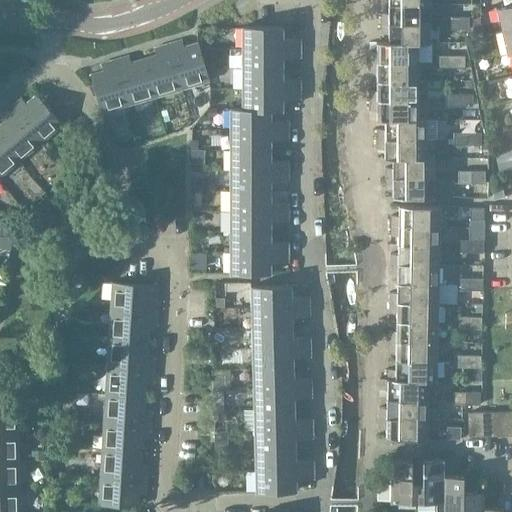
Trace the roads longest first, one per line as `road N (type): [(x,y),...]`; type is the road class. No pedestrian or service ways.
road 1 (residential): [(319,502),(168,500),(179,275),(165,248),(128,241),(112,156),(52,60)]
road 2 (residential): [(319,502),(309,0)]
road 3 (residential): [(361,0),(353,122),(371,269),(370,444)]
road 4 (residential): [(511,479),(464,444),(370,444)]
road 5 (tertiary): [(173,2),(110,25),(55,22)]
